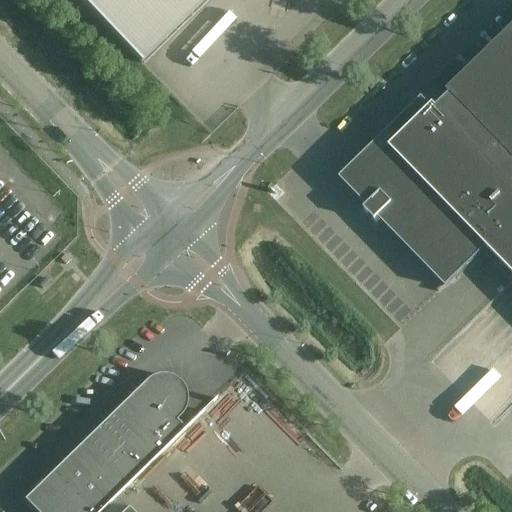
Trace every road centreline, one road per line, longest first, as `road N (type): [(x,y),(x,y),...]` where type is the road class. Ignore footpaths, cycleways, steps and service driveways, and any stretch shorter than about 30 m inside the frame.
road 1 (residential): [(439,511),(164,234)]
road 2 (residential): [(164,234),(404,0)]
road 3 (residential): [(164,234),(0,62)]
road 4 (residential): [(0,398),(164,234)]
